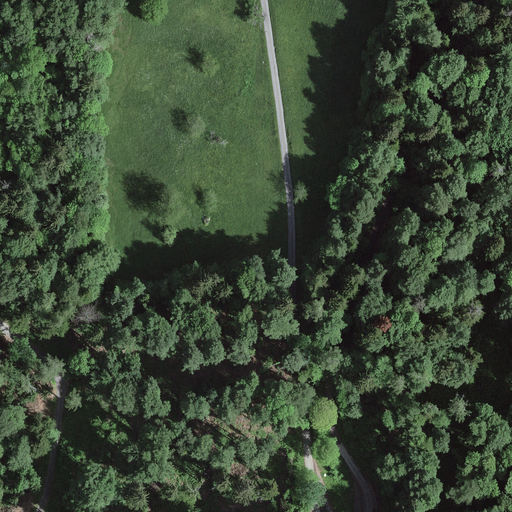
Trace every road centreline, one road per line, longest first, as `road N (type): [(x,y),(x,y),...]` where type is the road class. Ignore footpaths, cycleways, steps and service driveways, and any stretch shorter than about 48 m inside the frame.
road 1 (unclassified): [(370,511),(369,492),(327,416),(343,306),(479,0)]
road 2 (unclassified): [(263,0),(287,172),(290,290),(314,511)]
road 3 (track): [(0,325),(59,378),(39,511)]
road 4 (track): [(0,114),(21,213),(0,254)]
